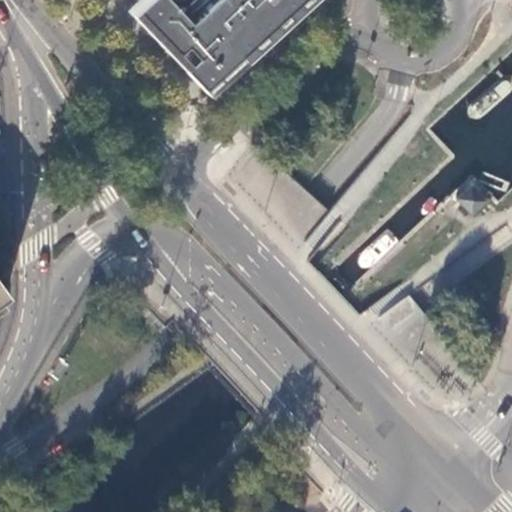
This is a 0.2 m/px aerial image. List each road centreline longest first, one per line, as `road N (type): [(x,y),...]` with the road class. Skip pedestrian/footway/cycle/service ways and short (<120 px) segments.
road 1 (tertiary): [(402,59),(397,92),(315,199),(132,368),(0,462)]
road 2 (primary): [(133,231),(396,511)]
road 3 (primary): [(408,475),(172,238),(133,231)]
road 4 (primary): [(404,423),(174,175)]
road 5 (primary): [(33,70),(34,319),(19,368)]
road 6 (tertiary): [(174,175),(323,38),(366,31)]
road 7 (primary): [(174,175),(15,0)]
road 8 (primary): [(33,70),(133,231)]
road 9 (primary): [(133,231),(77,261),(19,368)]
